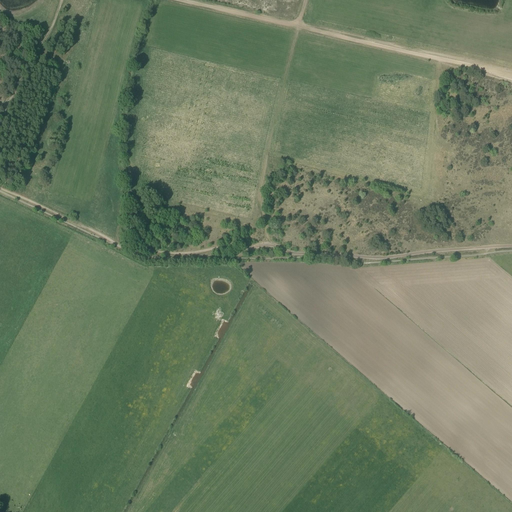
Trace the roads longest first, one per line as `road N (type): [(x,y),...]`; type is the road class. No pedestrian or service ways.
road 1 (track): [(511,246),(371,258),(274,246),(240,254),(148,251),(118,245),(0,187)]
road 2 (track): [(274,246),(260,211),(262,177),(298,26)]
road 3 (track): [(511,78),(298,26)]
road 4 (track): [(0,131),(61,0)]
road 5 (track): [(298,26),(179,0)]
